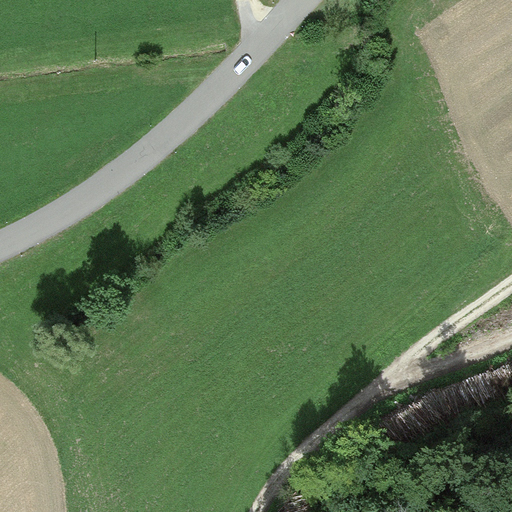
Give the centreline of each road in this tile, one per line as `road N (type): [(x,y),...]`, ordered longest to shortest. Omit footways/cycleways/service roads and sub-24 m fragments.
road 1 (tertiary): [(0,246),(130,167),(303,0)]
road 2 (track): [(511,341),(386,381),(301,443),(253,511)]
road 3 (track): [(511,284),(386,381)]
